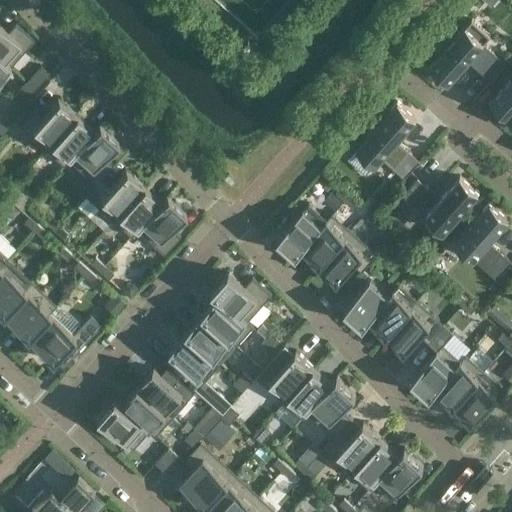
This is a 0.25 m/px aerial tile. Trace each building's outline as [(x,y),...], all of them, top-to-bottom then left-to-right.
[(471,20),(465,26),(431,65),(449,81),(469,60),(480,70),(495,53),(484,43),(490,36),(471,20)] [(0,58),(9,66),(34,38),(15,21),(7,30),(0,24),(0,58)] [(480,70),(491,80),(507,63),(495,53),(480,70)] [(0,76),(9,66),(0,58),(0,76)] [(49,72),(40,64),(25,81),(34,89),(49,72)] [(509,116),(511,111),(511,77),(494,98),(510,113),(508,115),(509,116)] [(29,94),(34,89),(25,81),(20,86),(29,94)] [(44,148),(75,113),(57,97),(42,114),(34,106),(17,124),(44,148)] [(382,157),(405,177),(420,160),(397,140),(416,119),(398,102),(357,148),(375,164),(382,157)] [(62,163),(93,128),(75,113),(44,148),(62,163)] [(3,115),(0,117),(0,121),(7,128),(12,123),(3,115)] [(98,123),(93,128),(62,163),(63,165),(69,159),(95,182),(84,194),(85,195),(101,177),(113,164),(103,156),(118,140),(98,123)] [(112,219),(142,184),(125,168),(110,185),(101,177),(85,195),(112,219)] [(426,215),(444,231),(478,193),(460,176),(426,215)] [(402,194),(415,205),(430,188),(418,177),(402,194)] [(130,235),(160,200),(142,184),(112,219),(130,235)] [(350,195),(341,186),(336,192),(345,200),(350,195)] [(18,196),(9,188),(4,193),(13,202),(18,196)] [(166,194),(160,200),(130,235),(131,236),(136,230),(163,254),(180,235),(171,227),(185,211),(166,194)] [(358,202),(350,195),(345,200),(353,208),(358,202)] [(297,255),(302,249),(333,214),(332,213),(327,219),(309,203),(277,238),(297,255)] [(456,242),(497,278),(511,261),(489,241),(508,219),(490,203),(456,242)] [(320,264),(351,230),(333,214),(302,249),(320,264)] [(38,224),(28,215),(23,221),(33,229),(38,224)] [(45,221),(54,230),(59,224),(50,216),(45,221)] [(46,231),(38,224),(33,229),(41,237),(46,231)] [(68,232),(59,224),(54,230),(63,237),(68,232)] [(381,232),(390,240),(394,235),(386,227),(381,232)] [(0,229),(0,245),(7,252),(15,245),(0,229)] [(369,246),(351,230),(320,264),(338,281),(369,246)] [(403,243),(394,235),(390,240),(398,248),(403,243)] [(90,262),(99,269),(104,264),(95,256),(90,262)] [(31,280),(7,257),(0,264),(0,312),(1,313),(31,280)] [(422,259),(417,265),(425,272),(431,266),(422,259)] [(73,265),(83,274),(88,268),(78,260),(73,265)] [(113,272),(104,264),(99,269),(108,278),(113,272)] [(96,276),(88,268),(83,274),(91,281),(96,276)] [(229,271),(212,290),(253,326),(254,326),(248,320),(272,293),(253,276),(245,285),(229,271)] [(364,325),(369,319),(400,284),(399,283),(388,295),(370,279),(345,308),(364,325)] [(25,336),(56,303),(31,280),(1,313),(25,336)] [(387,335),(418,300),(400,284),(369,319),(387,335)] [(237,344),(253,327),(253,326),(212,290),(218,296),(202,313),(237,344)] [(452,296),(462,305),(467,298),(458,290),(452,296)] [(477,307),(467,298),(462,305),(471,313),(477,307)] [(445,324),(418,300),(387,335),(405,351),(420,334),(429,342),(445,324)] [(56,304),(56,303),(25,336),(50,359),(63,345),(72,354),(90,335),(79,325),(72,332),(50,311),(56,304)] [(511,327),(511,318),(495,303),(488,311),(510,330),(511,327)] [(237,344),(202,313),(186,331),(221,362),(237,344)] [(205,380),(221,362),(186,331),(170,349),(205,380)] [(511,339),(503,331),(498,337),(507,345),(511,339)] [(280,340),(271,332),(266,337),(275,346),(280,340)] [(275,346),(266,337),(261,343),(270,351),(275,346)] [(431,395),(436,389),(467,354),(466,353),(461,359),(443,343),(412,378),(431,395)] [(283,401),(314,366),(296,350),(265,385),(283,401)] [(454,405),(485,370),(467,354),(436,389),(454,405)] [(511,380),(511,360),(502,372),(511,380)] [(301,417),(332,382),(314,366),(283,401),(301,417)] [(154,367),(138,385),(137,386),(172,417),(189,398),(154,367)] [(503,386),(485,370),(454,405),(472,421),(503,386)] [(205,505),(236,472),(215,453),(236,431),(229,424),(240,412),(231,404),(254,380),(245,371),(213,405),(225,415),(184,459),(193,467),(180,481),(205,505)] [(337,376),(332,382),(301,417),(302,418),(307,412),(334,435),(323,447),(324,448),(340,430),(352,417),(342,409),(356,393),(337,376)] [(156,435),(172,417),(137,386),(122,403),(116,398),(156,435)] [(156,435),(116,398),(99,417),(134,448),(150,430),(156,435)] [(464,426),(454,417),(455,415),(451,411),(440,423),(455,436),(464,426)] [(351,472),(382,437),(364,421),(349,438),(340,430),(324,448),(351,472)] [(369,488),(400,453),(382,437),(351,472),(369,488)] [(178,455),(169,446),(155,463),(164,470),(178,455)] [(405,447),(400,453),(369,488),(370,489),(375,483),(393,499),(424,464),(405,447)] [(42,470),(46,464),(41,460),(36,465),(42,470)] [(95,511),(108,499),(97,489),(95,491),(79,476),(71,484),(54,467),(43,479),(53,488),(38,498),(44,511),(95,511)] [(244,511),(260,495),(236,472),(205,505),(212,511),(244,511)] [(277,511),(260,495),(244,511),(277,511)] [(344,498),(339,503),(348,511),(353,506),(344,498)] [(336,511),(338,510),(328,501),(323,507),(328,511),(336,511)]
